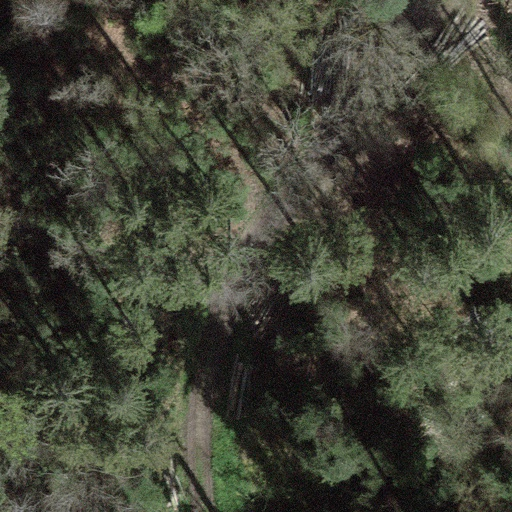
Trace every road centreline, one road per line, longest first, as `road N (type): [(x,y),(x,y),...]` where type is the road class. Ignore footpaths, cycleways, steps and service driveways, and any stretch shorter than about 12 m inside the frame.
road 1 (track): [(243,511),(225,170),(434,3)]
road 2 (track): [(225,170),(62,181),(0,158)]
